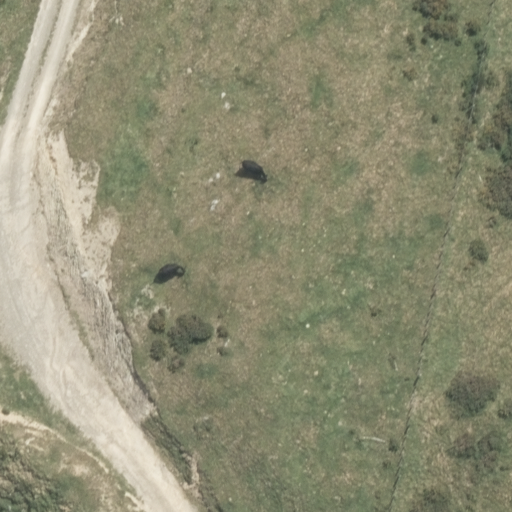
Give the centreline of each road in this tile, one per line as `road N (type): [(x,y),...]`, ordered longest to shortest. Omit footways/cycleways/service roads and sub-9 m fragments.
road 1 (track): [(176,511),(145,462),(42,364),(0,304)]
road 2 (track): [(0,178),(76,0)]
